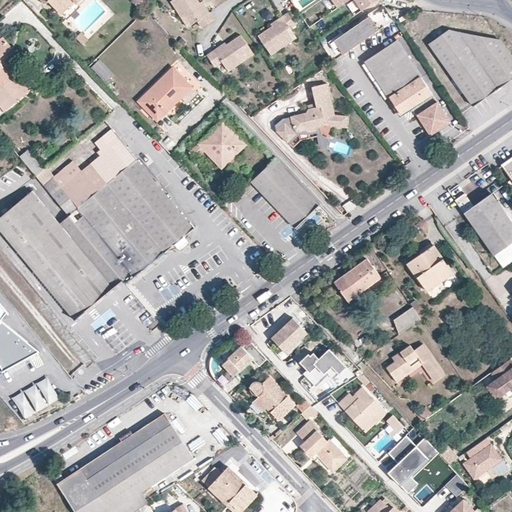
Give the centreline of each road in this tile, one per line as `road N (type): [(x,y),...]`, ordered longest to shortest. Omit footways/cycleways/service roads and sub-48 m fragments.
road 1 (primary): [(178,355),(511,119)]
road 2 (residential): [(178,355),(315,504)]
road 3 (unknown): [(360,226),(266,131),(269,115),(305,95)]
road 4 (primary): [(24,448),(178,355)]
road 5 (unknown): [(418,185),(505,311)]
